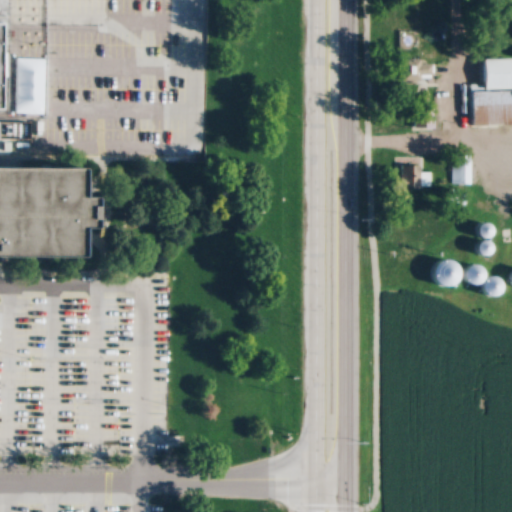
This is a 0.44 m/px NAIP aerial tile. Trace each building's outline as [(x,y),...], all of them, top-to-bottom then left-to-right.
[(511,119),(511,87),(510,88),(509,53),(479,54),(480,79),(467,80),(468,121),(511,119)] [(395,75),(426,75),(426,55),(395,55),(395,75)] [(408,102),(408,124),(430,124),(430,102),(408,102)] [(466,179),(466,148),(448,148),(448,179),(466,179)] [(426,168),(418,168),(418,152),(395,152),(395,187),(426,187),(426,168)] [(462,193),(451,185),(446,193),(457,200),(462,193)] [(494,277),(487,271),(481,278),(487,284),(494,277)]
